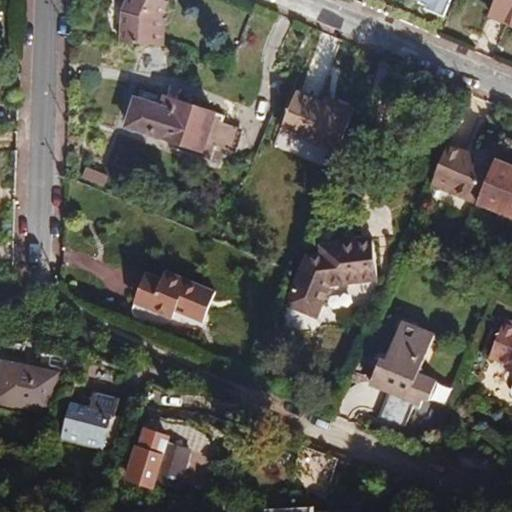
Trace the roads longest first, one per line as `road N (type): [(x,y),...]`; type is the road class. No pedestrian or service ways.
road 1 (track): [(511,508),(71,316),(37,283),(0,299)]
road 2 (residential): [(48,0),(37,283)]
road 3 (residential): [(298,0),(511,89)]
